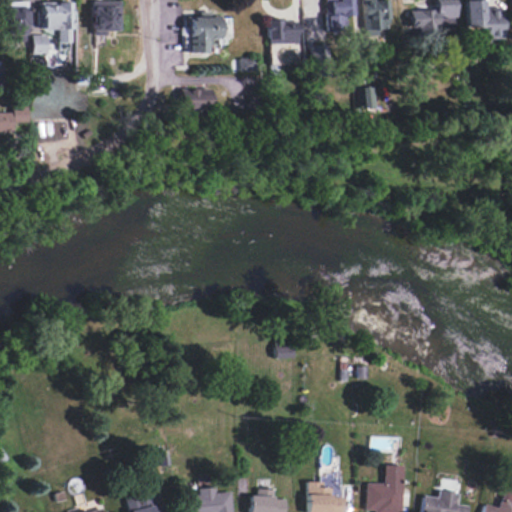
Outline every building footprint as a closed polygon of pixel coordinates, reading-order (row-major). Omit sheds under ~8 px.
[(349,0),(325,0),(326,12),(323,12),(323,29),(343,28),(343,15),(350,15),(349,0)] [(385,0),(360,0),(361,34),(374,34),(374,28),(386,28),(385,0)] [(453,27),(452,0),(432,0),(433,8),(414,9),(415,28),(453,27)] [(461,0),(462,27),(482,27),(482,38),(499,38),(499,9),(479,10),(479,0),(461,0)] [(117,2),(88,2),(88,8),(86,8),(86,33),(89,33),(89,35),(110,35),(110,31),(117,31),(117,2)] [(37,3),(37,30),(55,30),(55,43),(69,43),(69,3),(37,3)] [(6,7),(6,34),(25,34),(25,7),(6,7)] [(224,40),(224,18),(183,17),(183,53),(204,53),(205,40),(224,40)] [(278,22),(278,19),(264,19),(264,43),(295,42),(295,21),(278,22)] [(29,54),(44,54),(44,35),(29,35),(29,54)] [(305,63),(323,63),(323,44),(305,44),(305,63)] [(371,107),(371,86),(352,86),(353,107),(371,107)] [(177,112),(207,112),(207,93),(177,93),(177,112)] [(0,113),(0,133),(9,133),(9,123),(24,123),(24,106),(8,106),(8,113),(0,113)] [(271,359),(286,358),(286,340),(271,340),(271,359)] [(362,484),(362,511),(398,511),(398,477),(379,477),(379,484),(362,484)] [(303,482),(303,511),(340,511),(340,497),(327,497),(327,487),(317,487),(317,482),(303,482)] [(181,511),(228,511),(228,492),(210,493),(209,488),(195,489),(195,496),(181,497),(181,511)] [(463,511),(464,506),(453,505),(454,493),(434,490),(433,497),(419,495),(416,511),(463,511)] [(477,511),(511,511),(511,493),(498,490),(494,508),(480,504),(477,511)] [(244,511),(283,511),(283,499),(269,499),(269,491),(244,491),(244,511)] [(125,509),(125,511),(160,511),(158,503),(125,509)]
